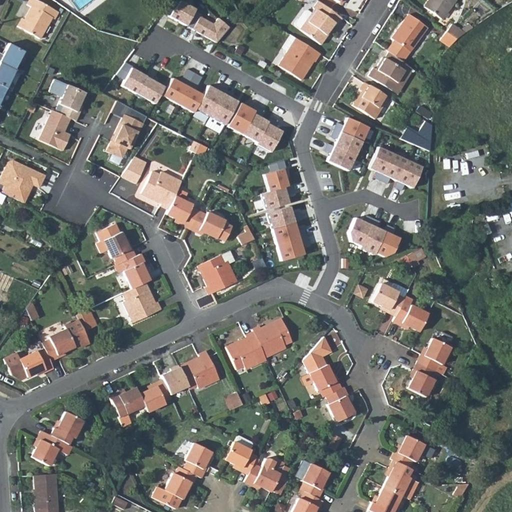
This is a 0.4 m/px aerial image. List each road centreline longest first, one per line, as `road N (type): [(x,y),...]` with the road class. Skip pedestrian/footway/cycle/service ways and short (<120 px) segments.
road 1 (residential): [(319,208),(302,150),(314,115),(177,42),(156,45)]
road 2 (residential): [(193,321),(145,224),(81,191),(72,173),(95,126)]
road 3 (residential): [(317,304),(339,313),(356,339),(356,376),(376,416),(343,511)]
road 4 (residential): [(6,414),(193,321)]
road 5 (residential): [(193,321),(275,287),(317,304)]
